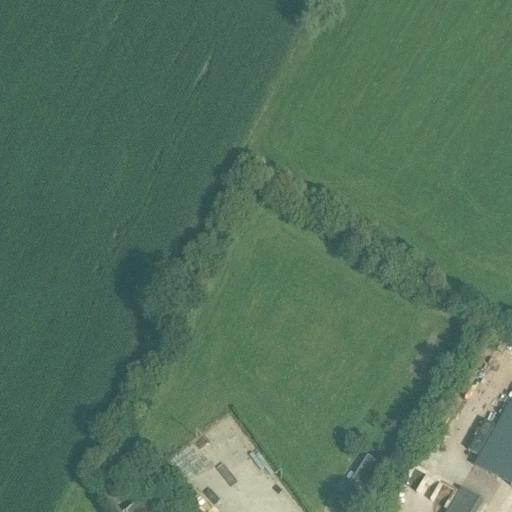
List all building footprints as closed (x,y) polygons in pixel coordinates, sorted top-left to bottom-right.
[(511,406),(475,468),(511,489),(511,406)] [(485,422),(468,452),(477,457),(493,427),(485,422)] [(367,457),(358,472),(373,482),(383,467),(367,457)] [(431,492),(444,500),(452,487),(439,479),(431,492)] [(460,491),(447,511),(472,511),(478,502),(460,491)]
